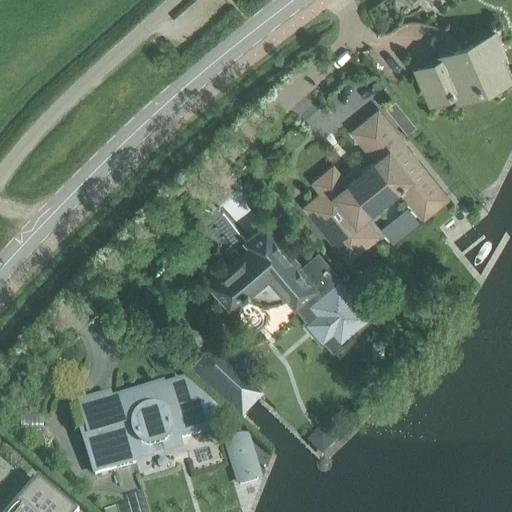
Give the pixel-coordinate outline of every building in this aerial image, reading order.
[(430,99),(455,89),(460,100),(461,99),(457,90),(477,81),(479,85),(507,72),(498,52),(503,50),(496,34),(460,49),(459,45),(440,54),(441,57),(417,68),(430,99)] [(305,207),(347,259),(377,235),(361,216),(399,186),(412,202),(435,184),(400,141),(401,140),(378,111),(352,131),(375,160),(346,184),(332,167),(314,182),(322,193),(305,207)] [(261,303),(264,303),(266,303),(268,303),(271,303),(273,303),(276,302),(278,301),(280,300),(283,299),(285,298),(287,296),(306,320),(304,322),(323,345),(328,342),(335,350),(376,315),(320,250),(301,266),(266,225),(246,242),(251,248),(210,283),(230,306),(243,295),(244,296),(246,294),(248,296),(250,297),(252,299),(254,300),(256,301),(259,302),(261,303)] [(358,271),(347,280),(368,305),(379,296),(358,271)] [(260,400),(262,398),(211,350),(189,371),(242,420),(243,418),(260,400)] [(87,430),(81,432),(94,475),(136,464),(134,456),(176,443),(201,436),(217,418),(183,388),(162,395),(134,403),(132,397),(101,406),(99,400),(80,406),(87,430)] [(46,420),(27,420),(27,433),(46,433),(46,420)] [(71,511),(44,488),(23,511),(71,511)]
